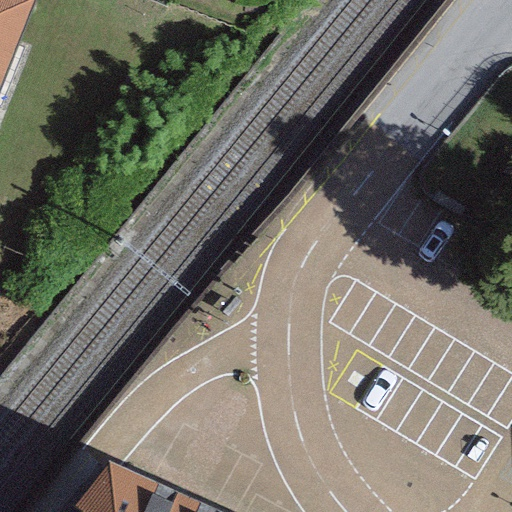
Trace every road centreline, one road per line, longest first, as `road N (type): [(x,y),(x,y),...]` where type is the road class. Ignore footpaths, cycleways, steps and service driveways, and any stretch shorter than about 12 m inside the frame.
road 1 (residential): [(286,313),(306,255),(511,16)]
road 2 (residential): [(46,511),(100,444),(176,378),(251,345),(286,313)]
road 3 (residential): [(342,511),(302,443),(286,376),(286,313)]
